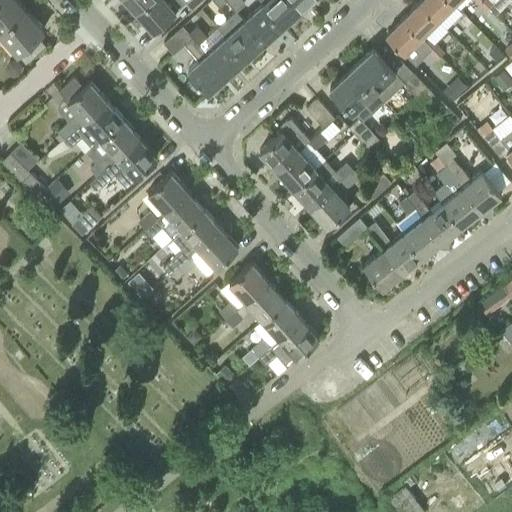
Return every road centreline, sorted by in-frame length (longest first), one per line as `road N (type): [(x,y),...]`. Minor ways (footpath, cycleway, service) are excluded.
road 1 (residential): [(368,331),(206,149)]
road 2 (residential): [(206,149),(368,0)]
road 3 (residential): [(511,222),(368,331)]
road 4 (residential): [(206,149),(96,25)]
road 5 (residential): [(247,416),(368,331)]
road 6 (residential): [(0,111),(96,25)]
